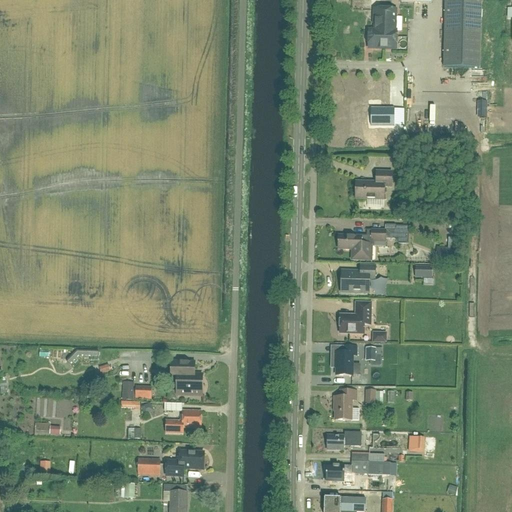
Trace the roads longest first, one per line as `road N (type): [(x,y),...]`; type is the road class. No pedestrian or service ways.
road 1 (unclassified): [(229,511),(242,0)]
road 2 (tertiary): [(291,511),(302,0)]
